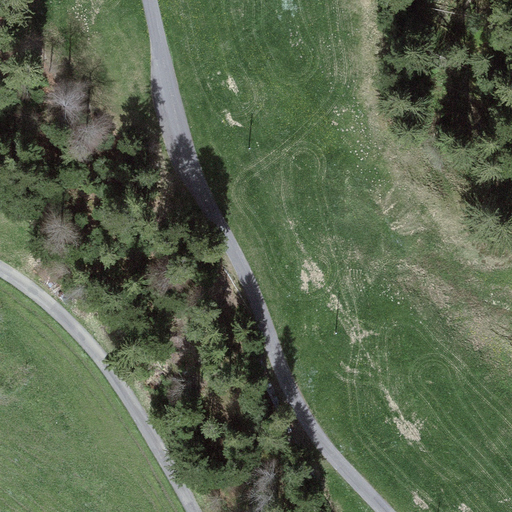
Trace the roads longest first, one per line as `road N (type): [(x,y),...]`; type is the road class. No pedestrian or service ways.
road 1 (track): [(150,0),(188,160),(256,297),(291,391),(331,453),(384,511)]
road 2 (track): [(191,511),(93,352),(23,283),(0,274)]
